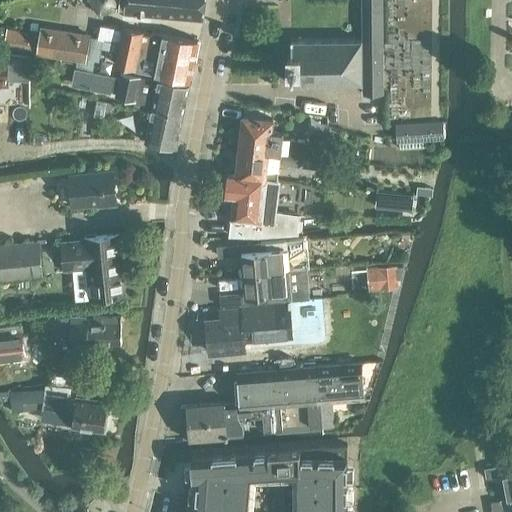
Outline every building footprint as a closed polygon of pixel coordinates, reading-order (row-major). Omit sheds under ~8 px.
[(92,0),(100,12),(121,6),(120,0),(92,0)] [(125,0),(124,11),(203,19),(205,0),(125,0)] [(362,0),(363,40),(291,40),(291,52),(288,52),(288,70),(292,70),(292,82),(363,81),(363,93),(384,92),(383,0),(362,0)] [(40,33),(36,55),(78,61),(86,62),(90,36),(90,32),(41,25),(40,33)] [(78,61),(77,68),(92,71),(94,61),(100,62),(103,48),(118,51),(116,63),(134,66),(133,69),(190,81),(198,40),(152,31),(151,33),(123,27),(120,41),(90,36),(86,62),(78,61)] [(7,28),(7,33),(4,52),(30,54),(36,55),(40,33),(7,28)] [(4,52),(0,51),(0,85),(8,85),(8,80),(30,80),(30,54),(4,52)] [(77,68),(73,84),(109,91),(110,87),(117,89),(116,95),(135,99),(134,105),(152,109),(183,115),(190,85),(121,70),(119,77),(92,71),(77,68)] [(110,117),(113,103),(97,100),(94,114),(110,117)] [(177,146),(183,115),(152,109),(150,120),(145,119),(143,129),(148,130),(146,139),(177,146)] [(243,115),(239,149),(268,153),(269,150),(279,151),(280,149),(287,150),(303,152),(304,140),(289,138),(289,135),(283,134),(283,133),(272,131),(273,119),(243,115)] [(442,121),(396,124),(397,141),(399,141),(400,148),(426,146),(426,139),(442,138),(445,138),(445,137),(443,121),(442,121)] [(239,149),(236,174),(266,178),(267,168),(278,170),(279,163),(285,164),(298,165),(301,163),(302,160),(303,152),(287,150),(280,149),(279,151),(269,150),(268,153),(239,149)] [(114,170),(70,174),(73,206),(99,203),(99,205),(117,203),(114,170)] [(227,183),(226,193),(234,194),(231,217),(242,219),(240,235),(272,234),(294,232),(296,215),(275,213),(277,189),(278,180),(266,178),(236,174),(228,173),(227,183)] [(433,188),(430,188),(417,186),(416,195),(428,196),(430,196),(432,196),(433,188)] [(377,191),(375,207),(411,211),(413,195),(377,191)] [(61,242),(64,270),(66,270),(66,267),(88,265),(91,297),(124,294),(123,278),(127,275),(126,265),(121,262),(121,260),(118,233),(85,236),(85,240),(61,242)] [(241,243),(243,273),(289,269),(288,258),(304,248),(303,238),(241,243)] [(0,279),(43,275),(40,240),(0,244),(0,279)] [(397,265),(367,267),(369,291),(379,290),(379,289),(398,287),(398,278),(400,278),(403,266),(397,267),(397,265)] [(306,267),(289,269),(243,273),(246,303),(308,298),(306,267)] [(32,311),(46,309),(44,299),(31,301),(32,311)] [(303,304),(283,303),(282,324),(302,325),(303,304)] [(225,318),(207,320),(210,352),(245,348),(243,335),(269,332),(267,306),(224,310),(225,318)] [(79,344),(122,343),(122,317),(101,317),(101,312),(94,312),(94,316),(77,316),(46,319),(48,338),(58,337),(57,330),(79,329),(79,344)] [(0,357),(27,354),(24,330),(0,333),(0,357)] [(332,400),(364,397),(362,361),(318,364),(321,399),(321,400),(332,400)] [(280,402),(321,399),(318,364),(316,364),(278,367),(280,402)] [(241,405),(280,402),(278,367),(237,370),(240,400),(241,400),(241,405)] [(71,396),(72,386),(46,382),(35,388),(10,390),(13,411),(37,408),(36,400),(44,396),(43,408),(75,413),(73,424),(103,428),(107,401),(71,396)] [(187,405),(182,405),(182,414),(185,417),(186,425),(183,428),(184,437),(190,437),(227,434),(243,432),(242,418),(263,417),(264,432),(282,431),(280,402),(241,405),(241,400),(240,400),(187,404),(187,405)] [(334,426),(332,400),(321,400),(321,405),(323,427),(334,426)] [(321,405),(307,406),(309,428),(323,427),(321,405)] [(245,511),(249,472),(298,468),(297,511),(346,511),(347,444),(191,458),(193,474),(200,474),(197,511),(245,511)] [(502,473),(505,486),(511,484),(511,463),(484,468),(485,476),(502,473)] [(278,482),(269,482),(269,495),(278,495),(278,482)] [(511,506),(511,484),(505,486),(507,500),(491,503),(492,511),(511,506)] [(278,495),(269,495),(269,507),(278,507),(278,495)]
